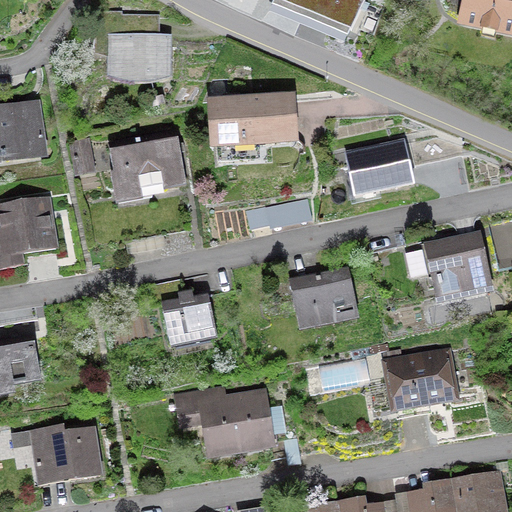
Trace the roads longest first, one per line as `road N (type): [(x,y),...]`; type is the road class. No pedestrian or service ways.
road 1 (residential): [(511,194),(0,302)]
road 2 (residential): [(511,443),(108,511)]
road 3 (unclassified): [(511,144),(193,0)]
